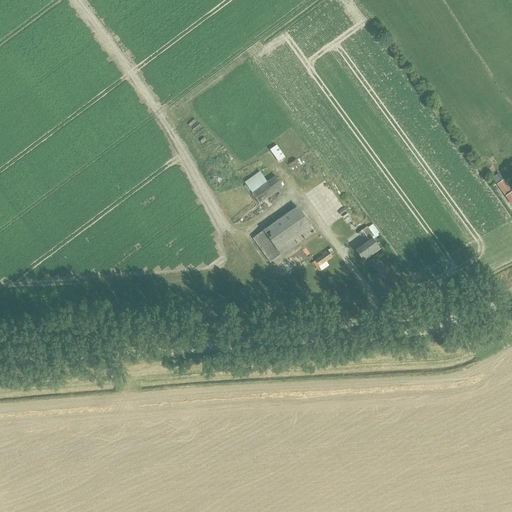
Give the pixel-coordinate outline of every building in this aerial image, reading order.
[(284,157),(276,146),(270,150),(278,162),(284,157)] [(293,162),(297,168),(304,163),(300,158),(293,162)] [(253,194),(252,194),(259,204),(283,187),(276,177),(268,183),(261,173),(246,184),(253,194)] [(511,191),(504,180),(497,185),(511,205),(511,191)] [(253,239),(271,263),(315,232),(298,208),(253,239)] [(371,224),(368,227),(362,231),(369,240),(355,250),(363,262),(381,250),(372,238),(374,237),(374,236),(377,233),(371,224)] [(329,252),(315,261),(321,269),(328,264),(327,262),(333,257),(329,252)]
